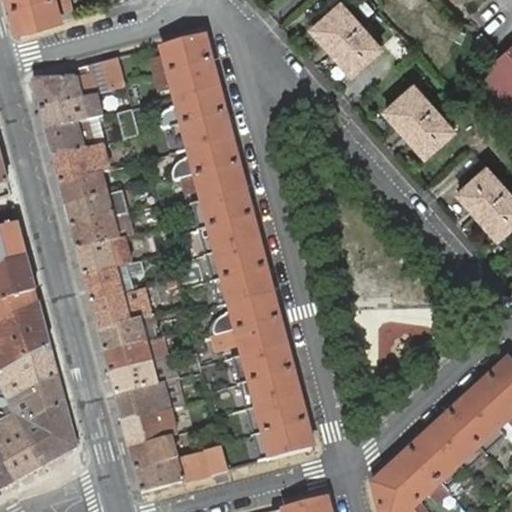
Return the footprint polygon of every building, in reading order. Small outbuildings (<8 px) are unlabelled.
[(35,0),(12,6),(19,33),(61,22),(58,11),(71,7),(69,0),(35,0)] [(387,0),(399,12),(412,0),(387,0)] [(335,49),(362,25),(342,2),(315,27),(335,49)] [(382,47),(362,25),(335,49),(355,71),(382,47)] [(204,36),(162,47),(165,58),(152,61),(157,77),(210,63),(204,36)] [(479,47),(488,57),(494,51),(485,41),(479,47)] [(511,46),(475,81),(511,121),(511,46)] [(104,63),(90,66),(35,81),(32,84),(40,111),(82,100),(97,96),(112,92),(128,88),(127,85),(120,58),(104,63)] [(210,63),(157,77),(161,93),(173,90),(176,100),(217,89),(210,63)] [(408,132),(435,107),(414,85),(388,109),(408,132)] [(217,89),(176,100),(179,110),(166,113),(161,120),(160,128),(160,131),(170,129),(182,125),(224,115),(217,89)] [(82,100),(40,111),(45,132),(87,121),(103,117),(101,107),(85,111),(82,100)] [(455,130),(435,107),(408,132),(428,154),(455,130)] [(231,140),(224,115),(182,125),(170,129),(174,144),(187,141),(189,151),(231,140)] [(87,121),(45,132),(52,159),(94,148),(87,121)] [(237,166),(231,140),(189,151),(192,161),(179,165),(174,171),(174,177),(174,183),(184,180),(237,166)] [(94,148),(52,159),(59,186),(101,175),(109,173),(102,146),(94,148)] [(0,186),(8,185),(0,153),(0,186)] [(245,192),(237,166),(184,180),(188,196),(200,193),(203,203),(245,192)] [(481,214),(508,190),(488,167),(461,191),(481,214)] [(107,196),(101,175),(59,186),(65,207),(107,196)] [(511,226),(511,194),(508,190),(481,214),(501,236),(511,226)] [(128,214),(123,192),(107,196),(65,207),(71,229),(112,218),(128,214)] [(251,217),(245,192),(203,203),(205,213),(193,216),(197,232),(251,217)] [(258,243),(251,217),(197,232),(201,247),(214,244),(217,254),(258,243)] [(118,240),(112,218),(71,229),(76,251),(118,240)] [(0,265),(27,258),(18,223),(0,227),(0,265)] [(128,266),(120,239),(118,240),(76,251),(83,278),(126,266),(128,266)] [(265,269),(258,243),(217,254),(219,264),(206,268),(210,283),(265,269)] [(0,302),(37,293),(27,258),(0,265),(0,302)] [(121,296),(133,293),(126,266),(83,278),(90,304),(121,296)] [(272,295),(265,269),(210,283),(215,299),(227,295),(230,305),(272,295)] [(278,320),(272,295),(230,305),(233,316),(220,319),(215,325),(214,333),(214,337),(224,334),(278,320)] [(124,306),(121,296),(90,304),(97,331),(151,317),(147,301),(124,306)] [(40,304),(0,325),(0,373),(50,346),(40,304)] [(157,326),(154,316),(151,317),(97,331),(103,353),(145,342),(142,330),(157,326)] [(285,346),(278,320),(224,334),(214,337),(210,338),(215,354),(228,350),(241,347),(244,357),(285,346)] [(167,359),(161,337),(145,342),(103,353),(109,374),(151,363),(167,359)] [(58,375),(50,346),(0,373),(0,385),(5,395),(3,396),(6,401),(7,403),(58,375)] [(292,372),(285,346),(244,357),(231,360),(233,370),(237,386),(292,372)] [(511,361),(510,360),(490,379),(511,404),(511,361)] [(163,384),(170,382),(166,371),(153,374),(151,363),(109,374),(115,397),(163,384)] [(299,397),(292,372),(237,386),(242,401),(244,411),(257,408),(299,397)] [(66,403),(58,375),(7,403),(15,418),(20,428),(66,403)] [(511,404),(490,379),(470,397),(498,429),(506,422),(511,428),(511,404)] [(170,382),(163,384),(115,397),(121,423),(153,415),(170,411),(185,407),(178,380),(170,382)] [(306,423),(299,397),(257,408),(244,411),(247,422),(251,437),(306,423)] [(470,397),(450,416),(487,457),(499,446),(490,436),(498,429),(470,397)] [(77,448),(66,403),(20,428),(41,468),(77,448)] [(170,411),(153,415),(121,423),(128,450),(160,442),(171,439),(177,437),(170,411)] [(450,416),(430,434),(459,466),(467,458),(475,468),(487,457),(450,416)] [(20,428),(15,418),(12,419),(0,425),(0,450),(17,482),(41,468),(20,428)] [(313,450),(306,423),(251,437),(256,453),(268,450),(271,461),(313,450)] [(410,452),(447,494),(460,483),(451,473),(459,466),(430,434),(410,452)] [(176,460),(171,439),(160,442),(128,450),(134,471),(176,460)] [(228,472),(222,448),(176,460),(134,471),(141,495),(183,484),(183,483),(228,472)] [(0,490),(17,482),(0,450),(0,490)] [(391,470),(419,502),(427,495),(436,505),(447,494),(410,452),(391,470)] [(373,486),(380,511),(413,511),(411,509),(419,502),(391,470),(373,486)] [(501,494),(505,499),(511,492),(511,487),(510,485),(501,494)] [(329,511),(326,498),(284,509),(284,511),(329,511)]
